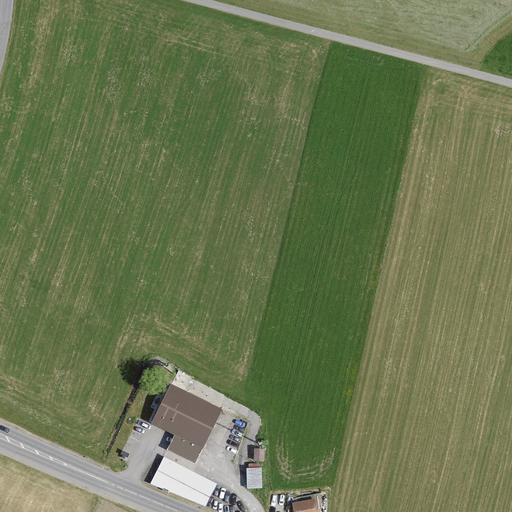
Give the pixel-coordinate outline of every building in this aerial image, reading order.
[(222,408),(171,383),(152,422),(176,434),(169,449),(196,462),(222,408)] [(263,451),(254,451),(254,462),(264,462),(263,451)] [(148,485),(204,507),(215,485),(162,458),(148,485)] [(245,489),(261,489),(261,469),(245,469),(245,489)] [(313,511),(312,501),(291,504),(292,511),(313,511)]
